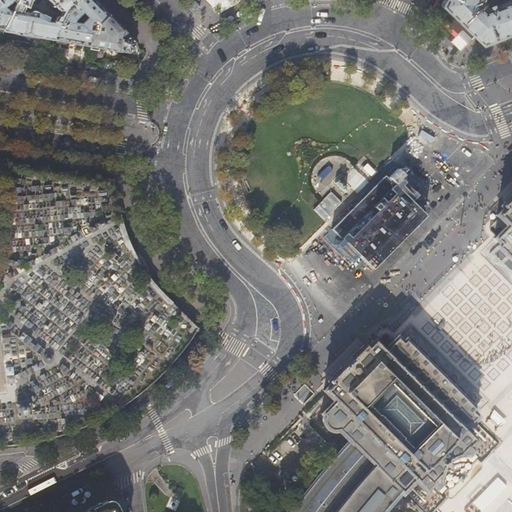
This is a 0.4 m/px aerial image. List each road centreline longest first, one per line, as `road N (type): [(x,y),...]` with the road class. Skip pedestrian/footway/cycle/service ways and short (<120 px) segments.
road 1 (secondary): [(287,300),(435,164),(451,139)]
road 2 (secondary): [(186,117),(0,82)]
road 3 (secondary): [(0,131),(179,164)]
road 4 (secondary): [(179,164),(197,236),(251,289)]
road 5 (secondary): [(230,406),(281,363),(292,327),(287,300)]
